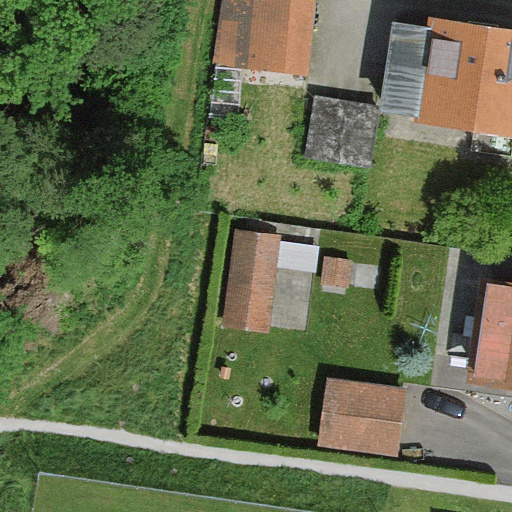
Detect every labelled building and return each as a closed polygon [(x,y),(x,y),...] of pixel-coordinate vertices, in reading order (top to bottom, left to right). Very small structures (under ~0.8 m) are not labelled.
[(309,90),(318,0),(256,0),(256,3),(224,0),(218,63),(249,66),(247,84),(309,90)] [(511,147),(511,45),(428,32),(426,40),(396,35),(381,126),(511,147)] [(371,122),(314,113),(305,169),(363,178),(371,122)] [(280,247),(239,241),(224,343),(266,349),(268,339),(303,344),(315,261),(278,256),(280,247)] [(511,300),(486,298),(475,401),(511,404),(511,300)] [(320,456),(401,465),(407,404),(327,396),(320,456)]
